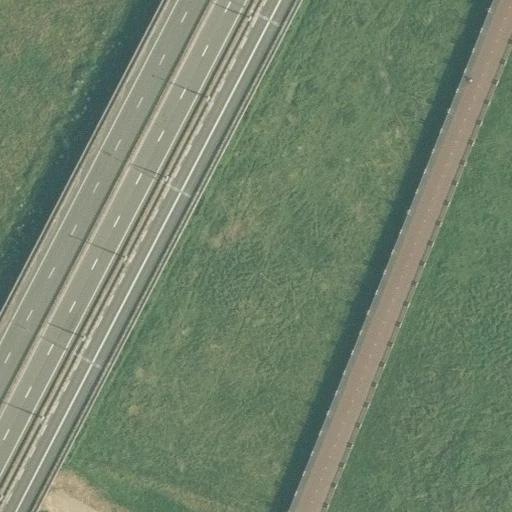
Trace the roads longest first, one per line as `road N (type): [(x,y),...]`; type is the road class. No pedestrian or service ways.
road 1 (primary): [(0,443),(230,0)]
road 2 (primary): [(191,0),(0,370)]
